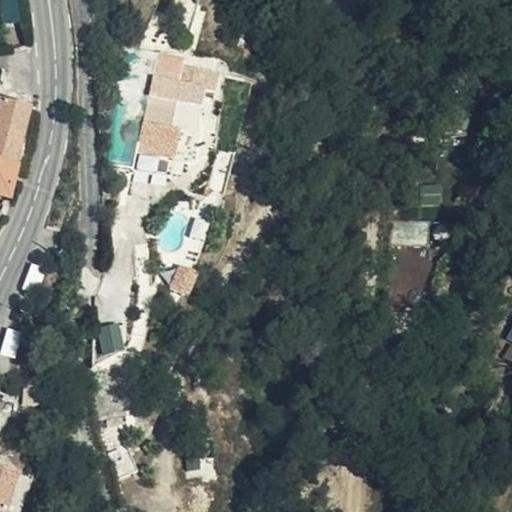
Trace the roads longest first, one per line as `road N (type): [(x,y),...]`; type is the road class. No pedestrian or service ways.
road 1 (tertiary): [(0,282),(44,170),(55,113),(47,0)]
road 2 (track): [(89,314),(73,395),(101,511)]
